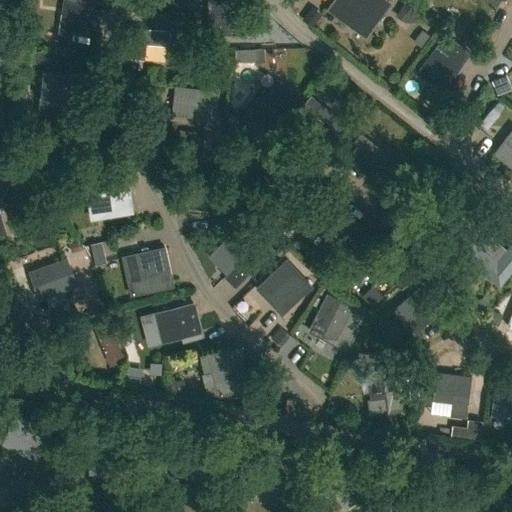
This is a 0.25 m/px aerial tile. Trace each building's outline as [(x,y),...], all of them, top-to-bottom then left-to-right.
[(57,37),(68,39),(69,31),(95,35),(101,2),(87,0),(86,0),(83,20),(60,16),(57,37)] [(206,0),(206,33),(250,33),(250,17),(226,17),(226,0),(206,0)] [(330,0),(307,0),(327,10),(331,0),(330,0)] [(339,0),(331,11),(362,36),(388,2),(386,0),(339,0)] [(128,53),(165,57),(168,26),(131,22),(128,53)] [(415,70),(427,78),(446,53),(460,63),(468,52),(443,33),(415,70)] [(4,49),(2,69),(17,70),(19,50),(4,49)] [(40,96),(80,101),(83,72),(44,68),(40,96)] [(246,116),(266,133),(297,95),(277,78),(246,116)] [(176,87),(174,101),(192,102),(191,117),(213,119),(215,90),(176,87)] [(296,117),(328,141),(337,130),(305,105),(296,117)] [(511,126),(492,152),(511,167),(511,126)] [(353,143),(344,155),(376,179),(385,168),(353,143)] [(391,187),(422,213),(431,202),(401,176),(391,187)] [(195,178),(193,192),(208,194),(207,208),(231,211),(234,183),(195,178)] [(309,196),(308,182),(270,184),(270,199),(309,196)] [(89,189),(91,203),(130,198),(128,184),(89,189)] [(323,212),(353,237),(363,226),(332,201),(323,212)] [(221,244),(238,261),(224,275),(234,286),(259,261),(232,234),(221,244)] [(368,249),(394,279),(405,270),(379,240),(368,249)] [(464,255),(500,284),(511,269),(511,244),(498,262),(474,243),(464,255)] [(122,255),(130,294),(173,285),(165,246),(122,255)] [(28,271),(38,298),(76,284),(66,257),(28,271)] [(256,288),(275,307),(303,279),(285,260),(256,288)] [(405,323),(415,334),(442,309),(420,285),(409,295),(421,308),(405,323)] [(321,335),(347,348),(364,312),(338,300),(321,335)] [(154,312),(158,327),(179,321),(182,336),(200,331),(193,302),(154,312)] [(108,321),(94,327),(110,366),(124,360),(108,321)] [(210,355),(221,393),(251,385),(240,347),(210,355)] [(369,398),(370,412),(400,408),(395,368),(381,370),(384,395),(369,398)] [(433,399),(452,402),(450,414),(466,416),(472,375),(437,370),(433,399)] [(491,415),(511,417),(511,372),(497,370),(491,415)] [(15,414),(8,427),(45,445),(51,431),(15,414)] [(92,472),(108,475),(110,463),(125,466),(130,435),(98,430),(92,472)] [(159,454),(178,478),(189,469),(197,478),(210,468),(184,435),(159,454)] [(250,484),(265,486),(263,498),(279,501),(286,459),(255,454),(250,484)] [(350,458),(314,484),(328,502),(337,496),(346,508),(372,489),(350,458)] [(414,488),(420,511),(436,511),(461,505),(452,476),(414,488)]
